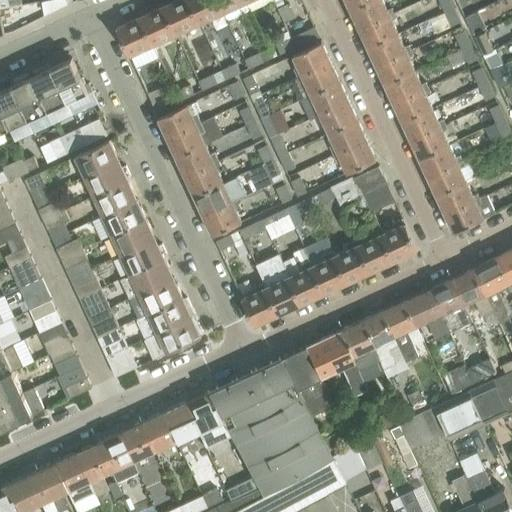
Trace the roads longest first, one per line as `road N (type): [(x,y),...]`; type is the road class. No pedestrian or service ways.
road 1 (unclassified): [(246,351),(89,18)]
road 2 (residential): [(443,258),(326,0)]
road 3 (residential): [(0,464),(246,351)]
road 4 (residential): [(246,351),(443,258)]
